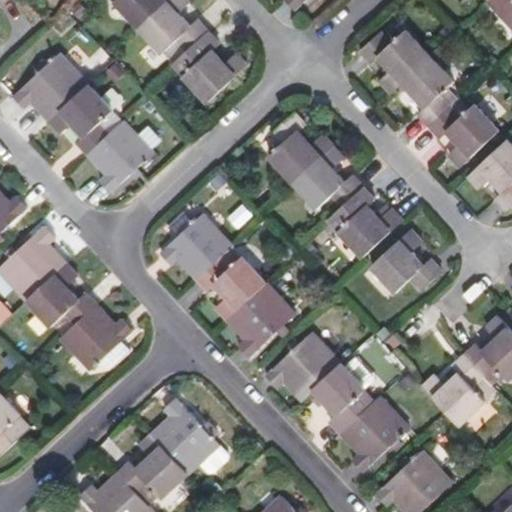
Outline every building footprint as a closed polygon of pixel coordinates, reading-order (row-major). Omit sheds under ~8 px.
[(139,28),(169,0),(117,0),(116,2),(139,28)] [(209,33),(198,20),(190,27),(178,14),(190,3),(187,0),(169,0),(139,28),(165,55),(179,41),(189,52),(209,33)] [(293,13),(307,0),(282,0),(282,1),(293,13)] [(511,0),(488,0),(511,26),(511,0)] [(402,82),(430,55),(405,28),(391,42),(380,30),(360,50),(372,63),(379,57),(391,69),(380,79),(392,92),(402,82)] [(209,101),(247,66),(235,53),(225,63),(213,51),(220,44),(209,33),(189,52),(198,62),(184,75),(209,101)] [(51,122),(90,86),(60,54),(13,97),(25,110),(33,102),(51,122)] [(439,95),(454,81),(430,55),(402,82),(424,106),(418,112),(430,125),(450,106),(439,95)] [(99,126),(114,112),(90,86),(51,122),(62,134),(73,124),(84,136),(77,143),(89,155),(109,136),(99,126)] [(461,166),(500,130),(474,103),(460,117),(450,106),(430,125),(441,137),(448,131),(459,143),(448,153),(461,166)] [(295,182),(333,147),(321,134),(311,144),(299,132),(307,124),(295,112),(275,131),(286,142),(271,156),(295,182)] [(109,194),(153,153),(124,122),(109,136),(89,155),(107,175),(99,181),(109,194)] [(511,144),(508,140),(469,176),(481,188),(492,178),(503,191),(496,197),(508,210),(511,206),(511,144)] [(347,181),(334,168),(344,159),(333,147),(295,182),(319,209),(334,195),(344,206),(364,187),(353,175),(347,181)] [(364,257),(403,221),(392,208),(381,218),(369,205),(376,199),(364,187),(344,206),(330,219),(364,257)] [(0,232),(27,208),(16,195),(9,201),(0,191),(0,232)] [(217,259),(232,246),(204,215),(195,224),(186,214),(169,229),(178,239),(161,255),(173,267),(181,260),(197,278),(217,259)] [(0,271),(28,301),(68,264),(50,246),(57,239),(46,227),(0,270),(0,271)] [(423,265),(412,252),(423,242),(410,229),(372,265),(397,292),(412,278),(423,290),(443,271),(431,258),(423,265)] [(228,319),(267,282),(244,257),(229,271),(217,259),(197,278),(208,291),(216,284),(228,297),(217,307),(228,319)] [(99,305),(88,294),(81,300),(68,287),(79,277),(68,264),(28,301),(53,328),(67,314),(77,325),(99,305)] [(250,357),(297,314),(267,282),(228,319),(246,339),(239,346),(250,357)] [(0,300),(0,323),(13,314),(1,300),(0,300)] [(122,341),(134,331),(123,319),(117,324),(99,305),(77,325),(62,340),(92,371),(103,360),(122,341)] [(509,379),(511,375),(511,331),(498,317),(488,327),(498,337),(485,350),(478,343),(465,355),(484,375),(495,365),(509,379)] [(315,390),(342,364),(314,333),(267,376),(278,389),(286,382),(304,400),(315,390)] [(374,336),(355,351),(380,383),(399,368),(374,336)] [(112,369),(131,351),(122,341),(103,360),(112,369)] [(487,398),(474,385),(484,375),(465,355),(455,366),(461,372),(448,385),(437,374),(424,385),(424,386),(448,411),(460,424),(487,398)] [(363,394),(366,391),(366,389),(370,387),(375,381),(354,358),(345,366),(342,364),(315,390),(338,415),(330,423),(341,435),(373,405),(363,394)] [(373,405),(380,398),(370,387),(366,389),(366,391),(363,394),(373,405)] [(16,422),(20,418),(0,394),(0,460),(28,434),(16,422)] [(191,475),(222,445),(179,398),(166,410),(174,418),(154,436),(191,475)] [(364,473),(411,431),(380,398),(373,405),(341,435),(359,454),(352,460),(364,473)] [(32,430),(20,418),(16,422),(28,434),(32,430)] [(165,499),(191,475),(154,436),(144,446),(149,451),(154,456),(148,462),(139,471),(132,463),(120,473),(139,494),(150,484),(165,499)] [(148,462),(154,456),(149,451),(144,457),(148,462)] [(407,511),(422,511),(453,484),(423,453),(379,494),(389,506),(396,500),(407,511)] [(155,511),(139,494),(120,473),(101,492),(94,485),(83,495),(98,511),(155,511)] [(298,511),(284,497),(267,511),(298,511)]
